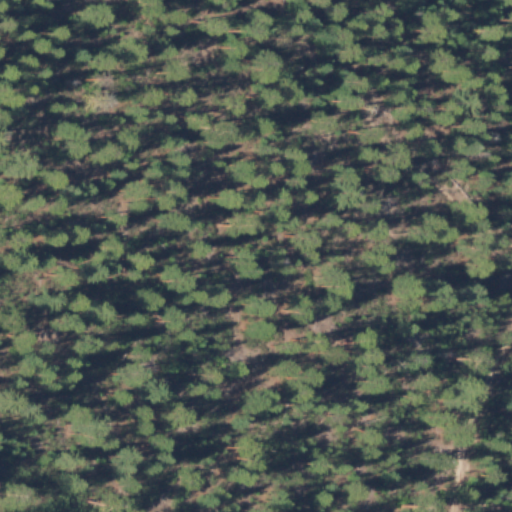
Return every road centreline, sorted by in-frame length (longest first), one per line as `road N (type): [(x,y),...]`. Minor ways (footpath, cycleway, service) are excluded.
road 1 (track): [(322,0),(351,85),(392,149),(511,246)]
road 2 (track): [(511,336),(473,410),(447,511)]
